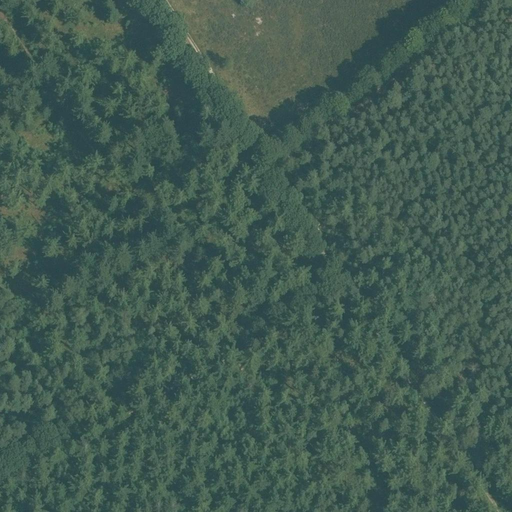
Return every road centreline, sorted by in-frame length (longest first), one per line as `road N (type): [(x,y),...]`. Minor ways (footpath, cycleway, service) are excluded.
road 1 (track): [(337,511),(0,10)]
road 2 (track): [(505,511),(347,287)]
road 3 (track): [(269,167),(450,35)]
road 4 (track): [(269,167),(174,11)]
road 5 (track): [(44,78),(174,11)]
road 6 (track): [(347,287),(269,167)]
